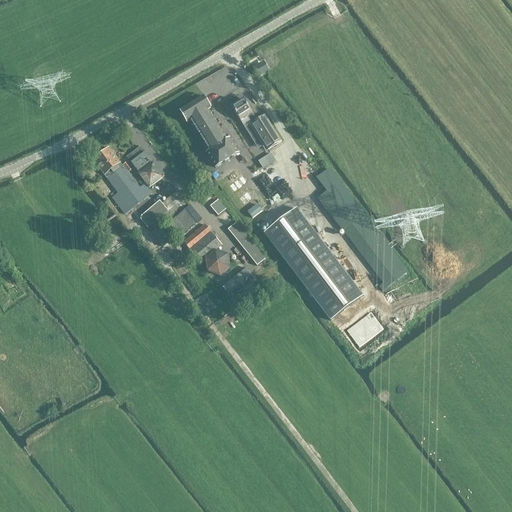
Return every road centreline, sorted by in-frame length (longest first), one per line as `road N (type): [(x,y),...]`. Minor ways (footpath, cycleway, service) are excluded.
road 1 (tertiary): [(0,174),(317,0)]
road 2 (track): [(220,337),(181,369),(161,366),(28,200),(13,167)]
road 3 (track): [(210,325),(353,511)]
